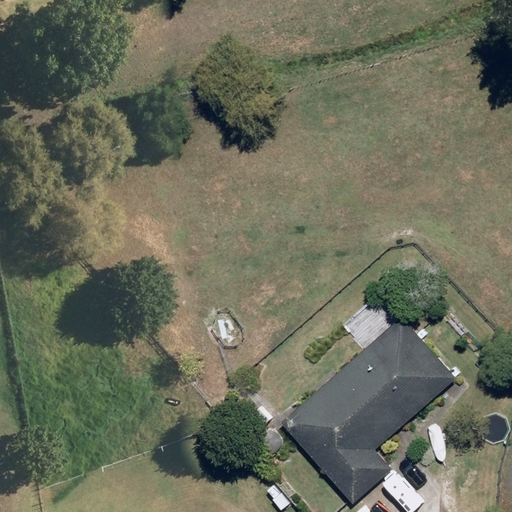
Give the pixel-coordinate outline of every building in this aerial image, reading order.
[(444,250),(432,261),(450,281),(462,269),(444,250)] [(229,349),(235,350),(247,339),(244,336),(248,333),(233,316),(214,333),(229,349)] [(376,451),(458,378),(403,316),(283,422),(355,504),(393,470),(376,451)] [(221,389),(209,399),(214,405),(226,395),(221,389)] [(262,408),(254,415),(263,425),(271,418),(262,408)]
